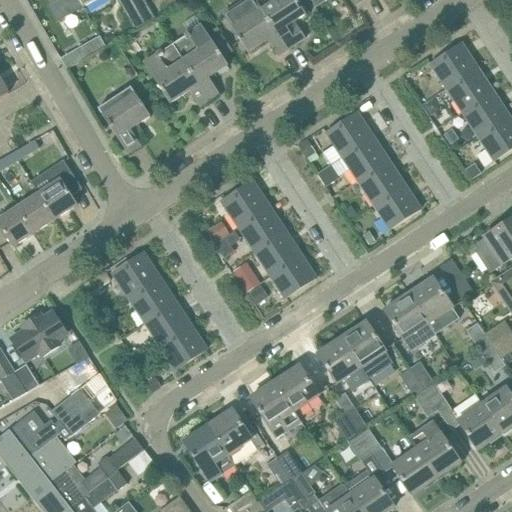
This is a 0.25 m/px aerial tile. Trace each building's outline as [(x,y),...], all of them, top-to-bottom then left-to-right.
[(56,19),(73,9),(81,5),(83,8),(86,6),(82,0),(48,0),(51,4),(48,6),(56,19)] [(145,25),(131,0),(117,0),(134,31),(145,25)] [(131,0),(145,25),(156,19),(145,0),(131,0)] [(254,0),(247,0),(224,16),(248,53),(249,52),(251,55),(261,49),(259,46),(267,40),(278,57),(288,50),(254,0)] [(254,0),(288,50),(297,44),(287,28),(293,24),(306,15),(301,7),(296,0),(276,0),(274,2),(272,0),(254,0)] [(228,66),(222,57),(232,51),(221,33),(210,39),(201,24),(172,43),(210,102),(220,95),(209,79),(228,66)] [(106,47),(100,37),(79,49),(84,59),(106,47)] [(200,108),(210,102),(172,43),(143,63),(155,80),(170,104),(190,91),(200,108)] [(446,89),(477,69),(461,44),(430,65),(446,89)] [(419,66),(402,77),(408,86),(425,75),(419,66)] [(477,69),(446,89),(462,113),(493,93),(477,69)] [(0,79),(0,98),(9,94),(0,79)] [(150,117),(144,107),(154,100),(144,86),(134,92),(131,87),(98,109),(128,155),(141,147),(131,130),(150,117)] [(493,93),(462,113),(478,137),(509,117),(493,93)] [(342,158),(373,138),(357,113),(326,133),(342,158)] [(511,121),(509,117),(478,137),(494,162),(511,150),(511,121)] [(373,138),(342,158),(358,182),(389,162),(373,138)] [(18,161),(22,159),(39,149),(34,140),(12,153),(18,161)] [(0,171),(18,161),(12,153),(0,160),(0,171)] [(31,182),(39,194),(56,220),(77,206),(71,197),(82,190),(63,161),(31,182)] [(405,186),(389,162),(358,182),(374,206),(405,186)] [(328,167),(317,175),(325,187),(336,180),(328,167)] [(238,227),(268,206),(252,182),(221,202),(238,227)] [(405,186),(374,206),(390,231),(421,210),(405,186)] [(35,233),(56,220),(39,194),(18,207),(35,233)] [(268,206),(238,227),(253,251),(284,230),(268,206)] [(0,226),(14,247),(35,233),(18,207),(0,219),(0,226)] [(478,257),(489,273),(490,274),(511,258),(511,219),(474,245),(481,255),(478,257)] [(205,232),(212,244),(226,235),(218,223),(205,232)] [(300,254),(284,230),(253,251),(269,275),(300,254)] [(128,298),(159,278),(143,253),(112,274),(128,298)] [(300,254),(269,275),(285,299),(316,279),(300,254)] [(440,268),(451,284),(462,302),(474,294),(463,277),(452,260),(440,268)] [(511,270),(504,276),(498,280),(511,301),(511,270)] [(159,278),(128,298),(144,322),(175,302),(159,278)] [(410,297),(428,324),(452,308),(433,279),(421,287),(422,289),(410,297)] [(397,303),(384,311),(396,328),(404,340),(403,341),(410,352),(436,336),(432,330),(428,324),(410,297),(398,305),(397,303)] [(191,326),(175,302),(144,322),(160,346),(191,326)] [(27,331),(11,341),(25,361),(40,351),(44,357),(59,347),(55,341),(67,333),(54,313),(42,321),(38,315),(23,325),(27,331)] [(504,321),(484,334),(491,345),(511,331),(504,321)] [(355,333),(343,341),(369,379),(393,364),(386,353),(366,323),(354,331),(355,333)] [(467,331),(480,352),(491,345),(484,334),(477,324),(467,331)] [(191,326),(160,346),(176,371),(207,351),(191,326)] [(511,332),(511,331),(491,345),(505,366),(511,361),(511,357),(510,354),(511,352),(511,332)] [(338,385),(347,378),(354,389),(369,379),(343,341),(331,349),(330,347),(318,354),(338,385)] [(80,343),(69,349),(77,364),(89,358),(80,343)] [(491,345),(480,352),(495,373),(505,366),(491,345)] [(0,381),(0,382),(12,401),(27,393),(14,373),(0,350),(0,381)] [(424,389),(434,383),(421,362),(411,369),(424,389)] [(276,385),(294,412),(319,396),(299,367),(287,375),(288,377),(276,385)] [(400,376),(414,397),(424,389),(411,369),(400,376)] [(424,389),(438,411),(452,431),(460,425),(478,450),(490,442),(488,440),(500,432),(481,404),(458,419),(434,383),(424,389)] [(251,398),(262,415),(270,428),(277,440),(302,424),(294,412),(276,385),(264,393),(263,391),(251,398)] [(481,404),(500,432),(504,438),(511,431),(511,397),(505,387),(481,404)] [(82,389),(62,405),(75,421),(80,417),(86,425),(101,415),(82,389)] [(424,389),(414,397),(428,418),(438,411),(424,389)] [(62,405),(52,412),(71,436),(86,425),(80,417),(75,421),(62,405)] [(358,434),(367,427),(354,408),(345,414),(358,434)] [(222,420),(210,428),(235,466),(264,447),(250,424),(244,428),(232,410),(220,418),(222,420)] [(358,434),(345,414),(334,421),(348,441),(358,434)] [(48,444),(62,434),(51,420),(35,433),(25,421),(1,439),(0,439),(0,438),(0,455),(5,461),(7,459),(15,470),(48,444)] [(415,449),(435,477),(447,469),(448,471),(460,463),(439,432),(441,431),(433,420),(407,439),(415,449)] [(372,456),(382,449),(367,427),(358,434),(372,456)] [(238,471),(235,466),(210,428),(197,436),(196,434),(184,442),(210,483),(222,475),(222,474),(234,466),(237,472),(238,471)] [(358,434),(348,441),(362,462),(372,456),(358,434)] [(48,444),(15,470),(23,480),(21,482),(32,497),(65,472),(72,466),(74,464),(77,462),(58,437),(48,444)] [(64,511),(118,471),(128,463),(144,451),(135,439),(119,451),(109,459),(107,457),(98,464),(99,466),(84,478),(74,464),(72,466),(65,472),(32,497),(44,511),(46,510),(48,511),(64,511)] [(423,485),(435,477),(415,449),(393,464),(391,465),(392,466),(393,468),(412,496),(424,487),(423,485)] [(291,479),(301,472),(288,452),(278,458),(291,479)] [(278,458),(267,465),(280,486),(282,485),(291,479),(278,458)] [(116,511),(117,511),(115,511),(107,511),(101,503),(118,490),(119,492),(128,485),(118,471),(64,511),(116,511)] [(345,487),(350,495),(361,511),(388,511),(394,508),(373,479),(368,471),(345,487)] [(291,479),(306,500),(316,493),(301,472),(291,479)] [(291,479),(282,485),(296,507),(306,500),(291,479)] [(343,485),(319,501),(326,511),(361,511),(350,495),(345,487),(343,485)] [(228,507),(231,511),(241,511),(258,501),(251,491),(228,507)] [(190,511),(180,497),(158,511),(190,511)] [(241,511),(263,511),(265,511),(258,501),(241,511)]
